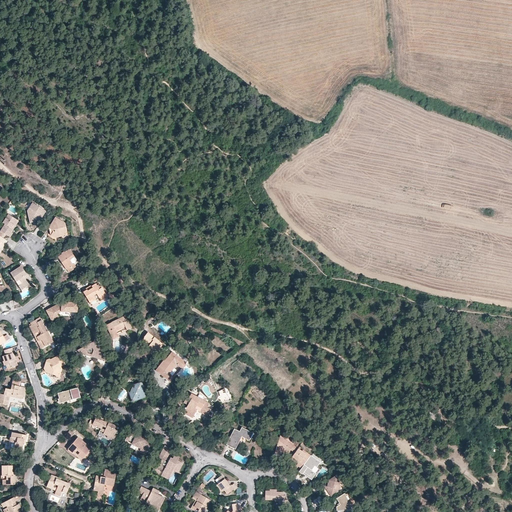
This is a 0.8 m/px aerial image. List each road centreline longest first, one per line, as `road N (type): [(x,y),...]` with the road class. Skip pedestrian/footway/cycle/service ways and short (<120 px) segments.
road 1 (track): [(0,166),(77,213),(89,252),(151,292),(215,321),(317,344),(353,371),(424,387),(462,417),(503,430)]
road 2 (residential): [(39,451),(81,410),(100,404),(203,454)]
road 3 (residential): [(13,319),(43,410),(39,451)]
